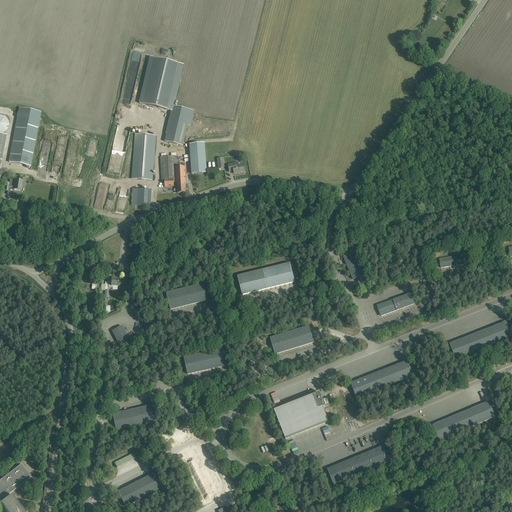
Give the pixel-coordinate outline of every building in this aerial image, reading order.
[(172,111),(183,65),(151,57),(140,103),(172,111)] [(165,142),(182,146),(187,126),(190,126),(194,111),(174,106),(165,142)] [(19,108),(9,162),(30,166),(40,112),(19,108)] [(0,134),(1,134),(3,134),(4,133),(6,132),(7,131),(8,129),(9,127),(9,126),(9,124),(9,122),(8,121),(7,119),(6,118),(4,117),(3,116),(1,116),(0,115),(0,134)] [(152,180),(156,136),(135,134),(132,179),(152,180)] [(207,173),(205,143),(189,144),(192,174),(207,173)] [(186,183),(185,163),(177,164),(177,156),(160,157),(162,180),(163,180),(163,187),(174,186),(174,181),(176,181),(176,183),(177,183),(178,193),(185,193),(185,183),(186,183)] [(245,172),(243,164),(237,165),(237,163),(228,164),(229,172),(233,171),(234,174),(245,172)] [(24,188),(24,186),(26,178),(19,177),(19,181),(10,180),(9,183),(5,183),(4,191),(8,191),(9,189),(14,189),(14,190),(21,191),(21,188),(24,188)] [(353,280),(364,275),(354,252),(343,257),(353,280)] [(463,255),(439,259),(441,268),(465,265),(463,255)] [(290,263),(237,276),(242,295),(295,282),(290,263)] [(108,282),(108,288),(109,288),(112,288),(112,286),(117,287),(118,279),(111,278),(111,281),(108,281),(108,282)] [(166,293),(170,310),(210,300),(206,283),(166,293)] [(381,317),(415,304),(411,293),(377,306),(381,317)] [(511,336),(506,322),(449,344),(456,360),(511,337),(511,336)] [(112,331),(120,347),(130,341),(122,326),(112,331)] [(270,338),(275,355),(314,343),(309,326),(270,338)] [(184,357),(188,375),(228,366),(224,349),(184,357)] [(408,361),(350,383),(356,399),(414,376),(408,361)] [(320,392),(274,411),(285,439),(329,422),(323,407),(325,406),(329,405),(327,400),(323,401),(320,392)] [(489,402),(433,425),(439,441),(496,417),(489,402)] [(112,414),(116,431),(156,422),(152,405),(112,414)] [(12,456),(17,452),(9,443),(0,449),(0,450),(5,457),(10,453),(12,456)] [(384,446),(327,469),(333,485),(390,461),(384,446)] [(133,454),(114,463),(117,467),(135,458),(133,454)] [(0,501),(8,511),(23,511),(10,494),(31,477),(21,464),(0,480),(0,501)] [(154,473),(117,492),(125,507),(162,489),(154,473)]
